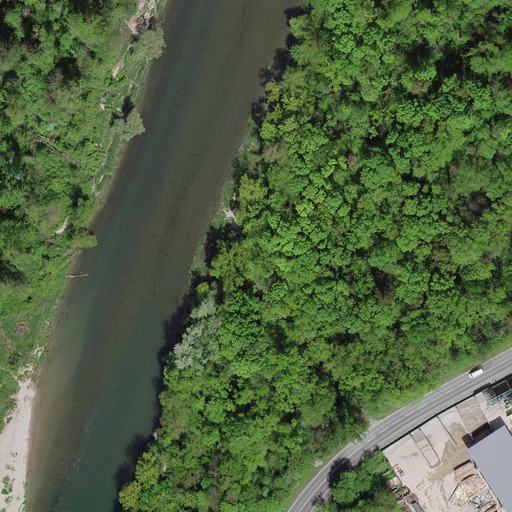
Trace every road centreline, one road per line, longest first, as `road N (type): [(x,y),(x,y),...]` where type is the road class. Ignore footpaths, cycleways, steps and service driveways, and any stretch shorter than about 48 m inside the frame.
road 1 (primary): [(297,511),(366,442),(511,359)]
road 2 (track): [(238,271),(380,433)]
road 3 (unknown): [(434,511),(439,456),(477,428),(511,427)]
